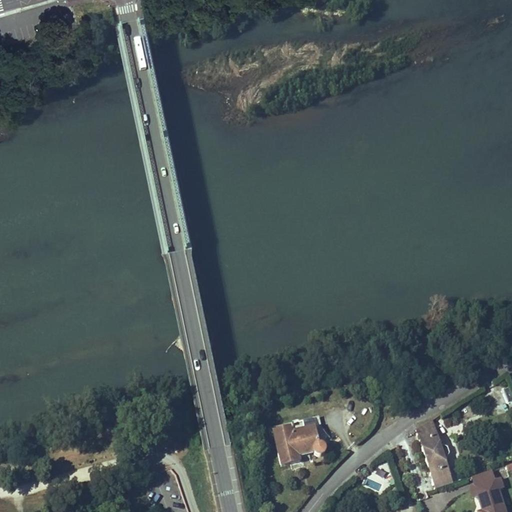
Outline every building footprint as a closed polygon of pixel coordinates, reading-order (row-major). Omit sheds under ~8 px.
[(93,0),(74,4),(77,20),(96,16),(93,0)] [(326,437),(325,435),(321,430),(320,429),(320,427),(318,419),(298,423),(268,431),(268,432),(269,436),(270,439),(272,438),(274,438),(281,467),(291,465),(293,464),(291,455),(305,451),(307,456),(309,456),(312,455),(313,455),(314,455),(315,456),(315,457),(317,458),(318,458),(321,457),(323,456),(324,455),(325,453),(325,451),(325,450),(324,448),(323,447),(321,446),(321,445),(326,440),(326,439),(326,437)] [(417,430),(413,433),(416,438),(433,432),(430,422),(417,430)] [(422,442),(435,438),(433,432),(416,438),(420,451),(424,449),(422,442)] [(449,444),(446,436),(436,440),(438,448),(441,447),(449,444)] [(446,458),(448,456),(445,451),(442,449),(441,447),(438,448),(436,440),(435,438),(422,442),(424,449),(420,451),(423,458),(425,457),(427,461),(424,463),(427,471),(431,470),(433,476),(429,478),(434,491),(451,485),(443,462),(445,461),(446,458)] [(299,458),(307,456),(305,451),(291,455),(293,464),(300,463),(299,458)] [(471,479),(474,489),(494,483),(491,472),(471,479)] [(469,491),(472,499),(477,498),(496,492),(502,490),(499,481),(494,483),(474,489),(469,491)] [(503,511),(496,492),(477,498),(481,511),(503,511)]
